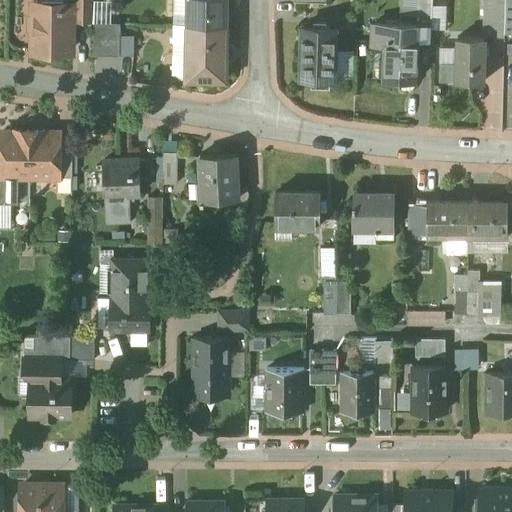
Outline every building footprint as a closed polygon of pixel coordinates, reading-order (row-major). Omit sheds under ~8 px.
[(92,0),(76,0),(76,20),(92,20),(92,0)] [(191,0),(191,13),(188,13),(188,25),(191,25),(227,26),(227,0),(191,0)] [(433,0),(418,0),(417,35),(431,36),(433,0)] [(506,0),(484,0),(484,33),(505,33),(506,0)] [(96,1),(95,22),(111,23),(112,1),(96,1)] [(71,7),(35,7),(35,16),(30,19),(30,30),(35,33),(35,51),(71,51),(71,7)] [(121,24),(94,23),(94,57),(121,57),(121,24)] [(413,25),(375,23),(374,46),(386,47),(386,40),(412,40),(413,25)] [(188,25),(174,25),(174,43),(187,43),(188,42),(191,42),(191,25),(188,25)] [(227,26),(191,25),(191,42),(188,42),(187,43),(187,55),(226,56),(227,26)] [(337,29),(302,28),(301,78),(336,79),(337,29)] [(485,38),(458,38),(457,64),(441,63),(440,82),(484,83),(485,38)] [(412,40),(386,40),(386,47),(384,81),(416,81),(418,40),(412,40)] [(187,43),(174,43),(173,65),(174,70),(177,75),(181,78),(187,79),(187,55),(187,43)] [(226,56),(187,55),(187,79),(226,80),(226,56)] [(31,131),(16,131),(15,133),(2,132),(2,158),(2,176),(18,177),(31,177),(31,131)] [(47,132),(31,131),(31,177),(43,177),(46,178),(46,177),(60,177),(60,144),(60,133),(47,133),(47,132)] [(73,144),(60,144),(60,177),(73,177),(73,144)] [(178,153),(164,153),(164,184),(178,184),(178,153)] [(235,155),(201,157),(203,183),(204,199),(203,199),(204,200),(198,200),(198,204),(204,204),(204,200),(238,199),(237,186),(235,155)] [(139,159),(103,161),(105,193),(106,193),(106,190),(127,189),(128,194),(130,194),(141,194),(139,159)] [(2,176),(0,176),(0,190),(8,191),(7,203),(18,203),(18,177),(2,176)] [(249,185),(237,186),(238,199),(238,209),(250,208),(249,185)] [(128,194),(127,189),(106,190),(106,193),(105,193),(106,224),(131,223),(130,194),(128,194)] [(321,193),(276,193),(276,227),(321,227),(321,193)] [(395,194),(355,193),(355,204),(354,204),(354,228),(355,228),(355,227),(375,227),(375,234),(376,234),(376,239),(394,239),(395,194)] [(163,197),(149,197),(149,217),(163,217),(163,197)] [(468,202),(428,202),(427,203),(427,234),(427,235),(468,235),(468,202)] [(508,202),(468,202),(468,235),(508,235),(508,202)] [(427,203),(409,203),(409,234),(427,234),(427,203)] [(163,217),(149,217),(149,245),(163,245),(163,217)] [(110,297),(146,296),(146,260),(110,260),(110,297)] [(480,271),(468,271),(468,293),(479,293),(479,292),(480,292),(480,281),(480,271)] [(337,279),(325,279),(324,314),(337,314),(337,279)] [(351,279),(337,279),(337,314),(351,315),(351,279)] [(501,281),(480,281),(480,292),(480,315),(500,315),(501,281)] [(468,293),(456,293),(456,292),(455,292),(455,314),(468,315),(468,293)] [(479,293),(468,293),(468,315),(480,315),(480,292),(479,292),(479,293)] [(146,296),(110,297),(108,297),(109,330),(151,330),(151,296),(146,296)] [(408,311),(408,326),(446,327),(446,311),(408,311)] [(248,312),(220,312),(220,330),(249,330),(248,312)] [(71,337),(35,337),(35,349),(25,349),(25,359),(61,359),(61,360),(71,361),(71,337)] [(95,337),(71,337),(71,361),(95,361),(95,337)] [(229,338),(195,337),(194,394),(229,394),(229,338)] [(376,361),(393,360),(391,339),(374,341),(376,361)] [(446,339),(416,339),(416,352),(446,352),(446,339)] [(456,367),(479,367),(479,349),(456,349),(456,367)] [(323,351),(311,351),(311,373),(323,373),(323,351)] [(336,351),(323,351),(323,373),(324,374),(336,374),(336,351)] [(61,359),(25,359),(25,370),(31,379),(61,379),(61,360),(61,359)] [(447,367),(414,367),(413,412),(447,412),(447,367)] [(303,370),(268,370),(268,412),(303,412),(303,370)] [(374,373),(343,373),(343,412),(374,412),(374,373)] [(511,373),(488,374),(487,411),(511,411),(511,373)] [(374,434),(393,434),(393,376),(379,376),(379,421),(374,421),(374,434)] [(61,379),(31,379),(31,415),(33,417),(43,417),(45,419),(53,419),(55,417),(70,417),(70,404),(72,402),(72,396),(71,394),(71,380),(61,379)] [(62,511),(63,486),(22,485),(22,496),(19,499),(19,506),(22,509),(22,511),(62,511)] [(511,511),(511,489),(481,490),(480,511),(511,511)] [(452,511),(453,492),(406,492),(406,511),(452,511)] [(378,511),(379,496),(334,496),(334,511),(378,511)] [(305,511),(305,500),(267,500),(266,511),(305,511)] [(225,511),(226,502),(187,502),(186,511),(225,511)]
